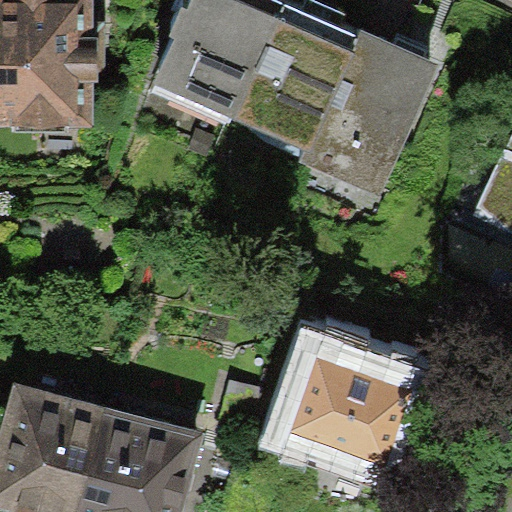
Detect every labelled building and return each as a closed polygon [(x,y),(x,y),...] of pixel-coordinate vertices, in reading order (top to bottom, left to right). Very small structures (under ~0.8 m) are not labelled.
[(0,0),(0,100),(1,101),(0,108),(83,108),(83,66),(100,65),(101,28),(83,28),(83,6),(85,4),(87,0),(0,0)] [(177,22),(159,62),(204,81),(206,76),(240,90),(279,0),(179,0),(171,20),(177,22)] [(313,123),(356,25),(307,3),(300,0),(279,0),(240,90),(237,96),(276,113),(279,108),(313,123)] [(356,25),(313,123),(307,138),(339,152),(334,165),(375,183),(429,56),(389,39),(356,25)] [(511,128),(488,182),(511,193),(511,128)] [(359,348),(352,332),(335,326),(320,334),(320,336),(313,334),(283,420),(308,429),(388,457),(402,416),(421,423),(434,384),(416,378),(418,371),(358,351),(359,348)] [(73,509),(101,402),(19,380),(0,451),(0,489),(5,491),(2,501),(31,509),(34,499),(44,502),(73,509)] [(115,421),(119,407),(101,402),(73,509),(82,511),(170,511),(176,494),(181,496),(190,465),(184,463),(194,427),(131,410),(127,425),(115,421)] [(218,511),(261,511),(265,503),(254,499),(266,464),(239,454),(218,511)]
